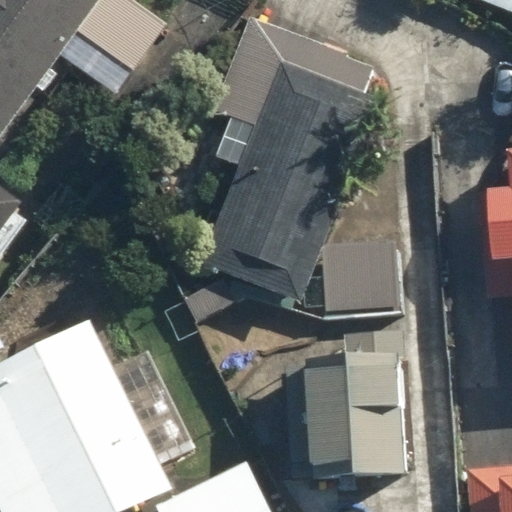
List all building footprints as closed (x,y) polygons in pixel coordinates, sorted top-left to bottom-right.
[(0,0),(0,142),(13,152),(77,59),(101,76),(119,50),(150,71),(184,22),(152,0),(0,0)] [(403,94),(300,52),(215,263),(318,304),(403,94)] [(0,274),(52,205),(0,165),(0,274)] [(511,189),(488,191),(496,296),(511,295),(511,189)] [(406,312),(408,236),(349,235),(347,310),(406,312)] [(0,371),(7,385),(0,388),(0,486),(12,511),(131,511),(188,484),(178,463),(205,450),(156,348),(118,367),(92,314),(0,359),(0,371)] [(352,354),(294,356),(298,484),(420,480),(418,412),(433,412),(431,355),(421,356),(420,327),(351,329),(352,354)] [(290,511),(263,456),(163,504),(167,511),(290,511)] [(511,511),(511,465),(478,468),(481,511),(511,511)]
